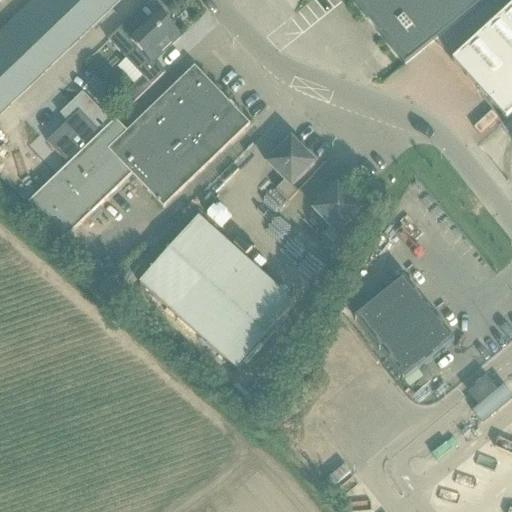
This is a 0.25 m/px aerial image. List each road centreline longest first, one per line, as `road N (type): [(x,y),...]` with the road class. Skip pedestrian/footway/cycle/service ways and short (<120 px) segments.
road 1 (unclassified): [(511,229),(428,129),(300,87),(213,0)]
road 2 (unknown): [(397,511),(367,478),(372,447),(511,363)]
